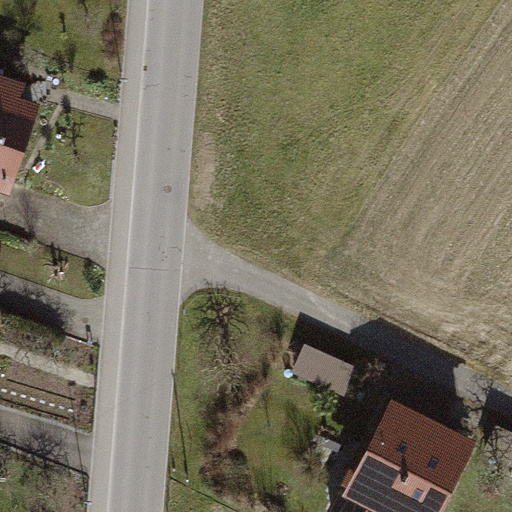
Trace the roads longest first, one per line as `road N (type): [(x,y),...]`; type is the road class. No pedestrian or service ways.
road 1 (residential): [(511,404),(236,268),(156,252)]
road 2 (tertiary): [(156,252),(136,511)]
road 3 (tertiary): [(176,0),(156,252)]
